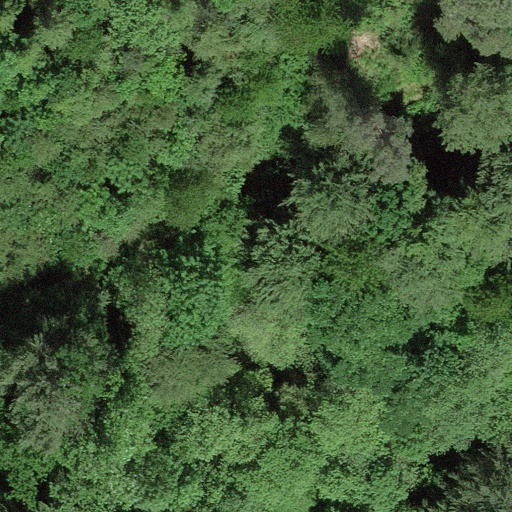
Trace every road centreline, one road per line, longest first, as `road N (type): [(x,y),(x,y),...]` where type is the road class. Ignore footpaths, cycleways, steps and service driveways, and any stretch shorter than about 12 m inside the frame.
road 1 (track): [(511,54),(444,89),(205,176),(0,278)]
road 2 (track): [(511,420),(401,451),(274,511)]
